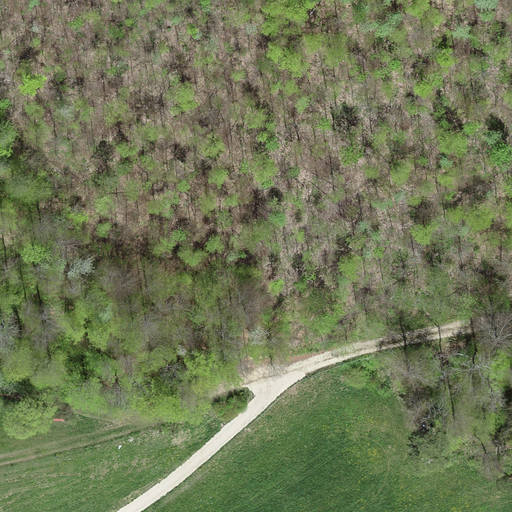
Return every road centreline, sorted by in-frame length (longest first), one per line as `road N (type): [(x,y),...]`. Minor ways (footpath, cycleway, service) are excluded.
road 1 (track): [(280,378),(511,315)]
road 2 (track): [(132,511),(280,378)]
road 3 (track): [(163,383),(0,384)]
